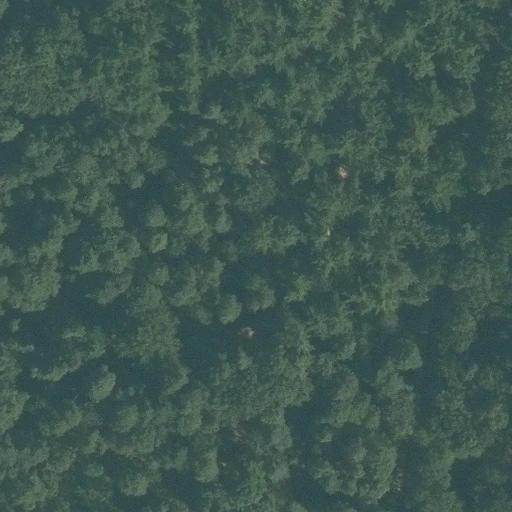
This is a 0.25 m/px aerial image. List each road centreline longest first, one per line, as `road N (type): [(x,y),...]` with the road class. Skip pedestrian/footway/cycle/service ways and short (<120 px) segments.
road 1 (track): [(407,457),(459,187)]
road 2 (track): [(459,187),(498,0)]
